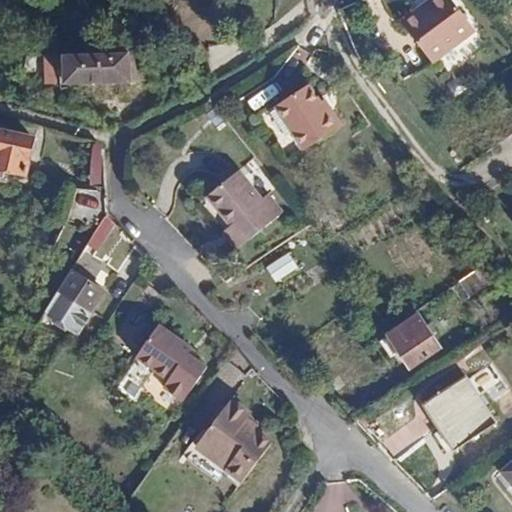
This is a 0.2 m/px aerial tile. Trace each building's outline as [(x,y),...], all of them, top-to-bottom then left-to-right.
[(440,59),(479,28),(457,0),(431,0),(435,6),(412,24),(440,59)] [(140,46),(59,44),(59,72),(139,74),(140,46)] [(44,56),(45,87),(57,87),(57,56),(44,56)] [(273,101),(307,141),(342,112),(322,88),(318,92),(304,75),(273,101)] [(0,166),(20,172),(28,136),(0,129),(0,166)] [(95,152),(103,152),(103,147),(95,137),(95,152)] [(263,199),(238,168),(206,196),(230,226),(234,222),(247,239),(280,212),(267,195),(263,199)] [(294,266),(285,252),(264,267),(272,280),(294,266)] [(88,260),(81,271),(103,284),(109,273),(88,260)] [(483,264),(461,279),(467,286),(489,272),(483,264)] [(81,271),(72,266),(47,308),(78,327),(103,284),(81,271)] [(416,316),(387,337),(399,352),(410,367),(439,347),(416,316)] [(161,384),(181,397),(202,362),(185,350),(188,342),(156,320),(133,352),(166,374),(161,384)] [(399,352),(387,337),(379,343),(390,358),(399,352)] [(496,419),(466,373),(424,401),(455,447),(496,419)] [(192,442),(243,477),(270,436),(243,418),(249,408),(227,392),(192,442)] [(511,487),(511,460),(499,472),(511,487)]
